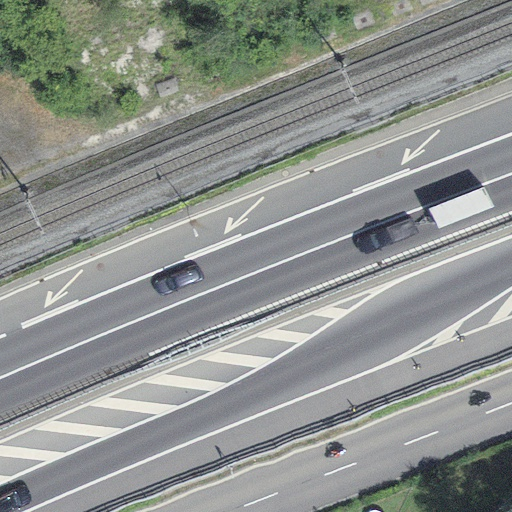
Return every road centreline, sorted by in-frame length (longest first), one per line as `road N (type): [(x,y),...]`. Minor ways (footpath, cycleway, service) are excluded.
road 1 (trunk): [(0,505),(272,384),(511,262)]
road 2 (trunk): [(511,175),(0,378)]
road 3 (primary): [(511,401),(228,511)]
